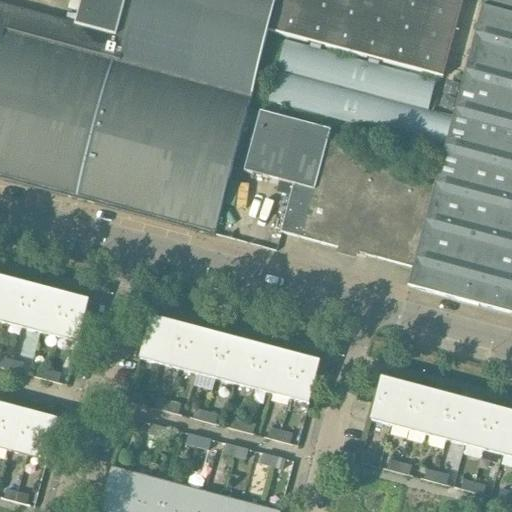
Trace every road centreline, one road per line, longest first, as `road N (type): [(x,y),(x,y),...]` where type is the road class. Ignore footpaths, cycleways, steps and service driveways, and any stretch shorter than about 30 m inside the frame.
road 1 (residential): [(64,511),(133,241)]
road 2 (residential): [(133,241),(365,303)]
road 3 (residential): [(310,511),(365,303)]
road 4 (residential): [(365,303),(511,341)]
road 5 (residential): [(0,205),(133,241)]
